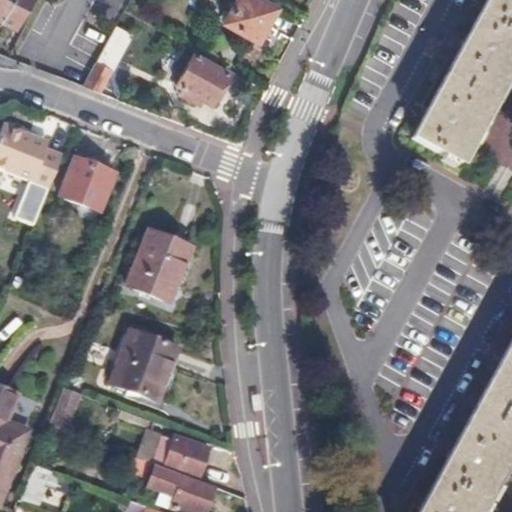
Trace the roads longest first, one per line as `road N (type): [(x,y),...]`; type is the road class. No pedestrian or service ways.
road 1 (tertiary): [(289,511),(266,300),(280,184)]
road 2 (residential): [(280,184),(0,77)]
road 3 (tertiary): [(280,184),(352,0)]
